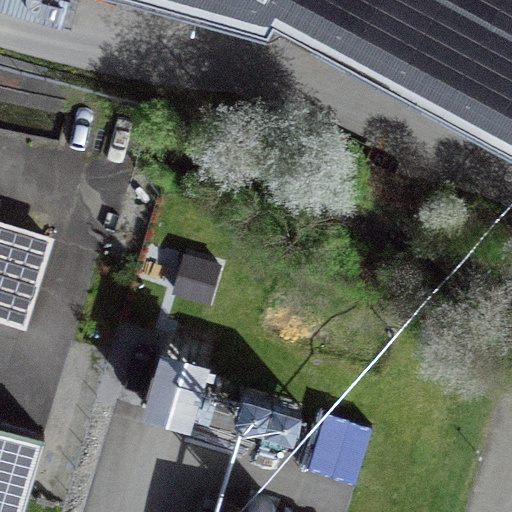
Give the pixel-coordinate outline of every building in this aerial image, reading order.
[(511,0),(155,0),(266,29),(511,153),(511,0)] [(0,304),(24,312),(48,236),(0,220),(0,304)] [(205,358),(162,346),(143,409),(186,422),(205,358)] [(301,408),(245,388),(235,416),(290,436),(301,408)] [(0,430),(0,511),(22,511),(43,444),(0,430)]
